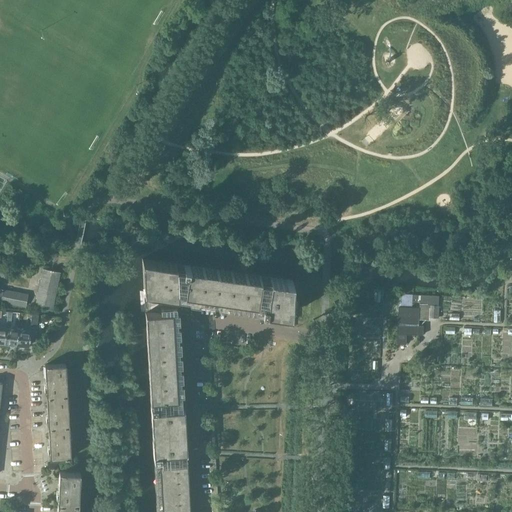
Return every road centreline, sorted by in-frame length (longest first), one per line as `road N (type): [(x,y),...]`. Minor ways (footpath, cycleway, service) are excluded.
road 1 (residential): [(323,339),(209,323),(199,329),(207,511)]
road 2 (residential): [(315,511),(323,339)]
